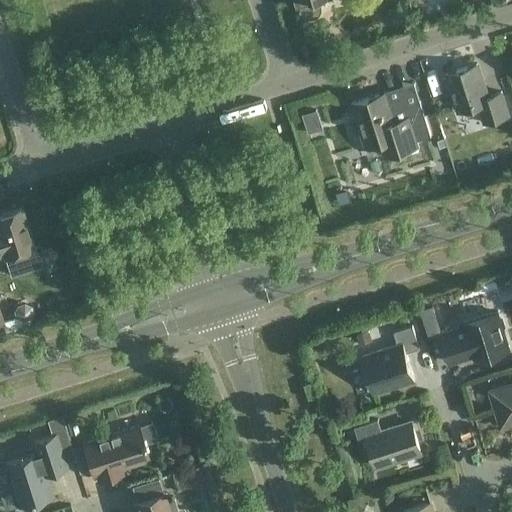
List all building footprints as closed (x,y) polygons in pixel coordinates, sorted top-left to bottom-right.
[(296,0),(297,4),(300,3),(302,9),(303,12),(305,14),(307,15),(310,16),(312,17),(314,16),(318,15),(320,13),(321,11),(322,8),(323,6),(322,3),(321,0),(296,0)] [(443,79),(448,77),(459,111),(474,106),(480,109),(485,123),(509,115),(502,92),(488,96),(477,63),(455,71),(452,75),(442,78),(443,79)] [(385,141),(388,150),(416,141),(417,145),(418,145),(417,140),(432,136),(421,101),(406,105),(403,97),(382,103),(379,94),(344,105),(345,107),(353,104),(361,131),(353,134),(358,149),(385,141)] [(0,254),(4,253),(5,257),(34,248),(21,208),(0,214),(0,254)] [(29,310),(13,316),(17,326),(45,315),(37,294),(25,299),(29,310)] [(498,314),(497,311),(464,322),(466,326),(441,333),(450,362),(465,357),(465,356),(474,353),(476,360),(509,349),(504,330),(505,327),(502,316),(498,314)] [(394,331),(398,344),(362,356),(373,392),(415,379),(407,352),(420,348),(413,325),(394,331)] [(304,384),(309,398),(320,395),(315,380),(304,384)] [(511,383),(490,390),(502,426),(511,422),(511,383)] [(367,436),(377,466),(422,452),(412,421),(382,430),(379,419),(355,426),(359,439),(367,436)] [(149,457),(138,425),(83,442),(93,475),(97,473),(99,479),(122,472),(120,466),(149,457)] [(66,429),(55,433),(55,434),(33,441),(37,453),(6,463),(19,504),(51,494),(46,479),(45,479),(43,474),(65,467),(64,461),(75,458),(66,429)] [(189,470),(194,485),(205,481),(200,467),(189,470)] [(169,511),(164,492),(136,501),(133,502),(136,511),(169,511)] [(434,511),(431,502),(404,510),(404,511),(434,511)]
